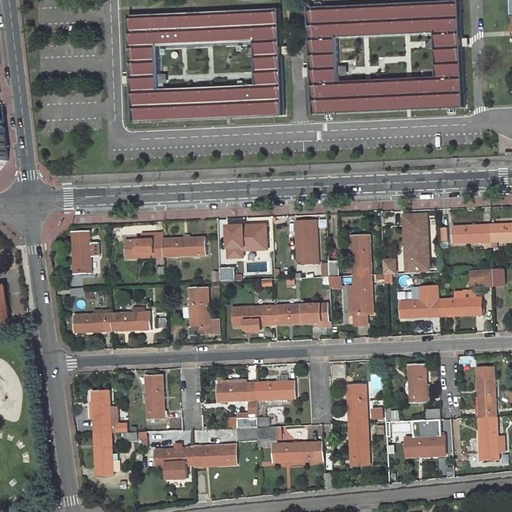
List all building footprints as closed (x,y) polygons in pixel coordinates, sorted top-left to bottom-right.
[(464,108),(462,46),(460,2),(310,8),(314,114),(464,108)] [(134,121),(285,115),(281,10),(130,16),(134,121)] [(0,170),(9,161),(4,121),(0,121),(0,170)] [(406,217),(409,270),(429,269),(427,216),(406,217)] [(319,264),(318,222),(296,222),(298,264),(319,264)] [(511,225),(489,226),(489,243),(511,242),(511,225)] [(489,226),(452,228),(452,245),(465,245),(464,241),(484,240),(484,244),(484,250),(490,250),(489,243),(489,226)] [(446,228),(439,229),(439,242),(440,243),(447,243),(446,228)] [(91,233),(72,234),(73,246),(78,245),(78,261),(74,261),(75,276),(92,275),(91,233)] [(143,240),(127,241),(127,259),(139,258),(139,255),(158,254),(158,257),(165,257),(164,240),(157,240),(157,234),(143,234),(143,240)] [(261,235),(244,236),(244,247),(248,247),(249,267),(245,267),(245,275),(263,274),(261,235)] [(352,237),(354,277),(372,276),(370,237),(352,237)] [(207,256),(206,238),(192,238),(185,239),(164,240),(165,257),(178,257),(178,253),(192,252),(192,256),(207,256)] [(397,273),(396,260),(384,260),(385,274),(397,273)] [(341,287),(340,261),(330,261),(331,287),(341,287)] [(481,286),(495,286),(506,286),(505,269),(472,270),(473,279),(481,279),(481,284),(481,286)] [(354,287),(356,314),(366,314),(374,313),(372,276),(354,277),(354,287)] [(5,285),(0,285),(0,323),(10,322),(5,285)] [(414,314),(434,313),(434,317),(441,317),(440,299),(440,287),(422,288),(422,300),(402,301),(403,319),(414,318),(414,314)] [(193,320),(194,334),(221,333),(220,320),(210,320),(209,288),(192,289),(193,305),(193,320)] [(464,292),(465,298),(477,297),(477,290),(464,291),(464,292)] [(456,298),(440,299),(441,317),(453,316),(452,313),(468,312),(468,316),(484,315),(483,297),(477,297),(465,298),(464,292),(456,292),(456,298)] [(184,306),(185,318),(189,320),(193,320),(193,305),(187,305),(184,306)] [(275,325),(303,324),(317,323),(317,328),(327,327),(326,305),(274,307),(275,325)] [(274,307),(234,310),(234,327),(245,327),(246,336),(261,335),(260,326),(275,325),(274,307)] [(152,331),(151,313),(112,315),(113,333),(126,332),(126,327),(145,327),(145,331),(152,331)] [(367,325),(366,314),(356,314),(356,325),(367,325)] [(77,334),(107,333),(113,333),(112,315),(75,316),(77,334)] [(428,384),(427,364),(409,365),(410,376),(413,376),(414,396),(410,396),(411,403),(429,402),(428,387),(428,384)] [(334,375),(347,375),(347,365),(334,365),(334,375)] [(495,368),(478,368),(479,391),(484,390),(484,410),(480,410),(480,417),(497,416),(495,368)] [(164,375),(146,376),(147,387),(151,387),(151,403),(148,403),(148,419),(166,418),(164,375)] [(296,399),(296,381),(288,381),(280,382),(280,379),(278,379),(278,382),(257,383),(258,400),(269,400),(269,402),(289,401),(289,399),(296,399)] [(220,384),(218,384),(219,402),(230,401),(230,398),(233,397),(234,404),(251,403),(252,418),(259,418),(258,400),(257,383),(248,383),(220,384)] [(369,423),(367,386),(348,387),(350,424),(369,423)] [(110,391),(92,392),(93,406),(98,405),(99,420),(94,420),(94,437),(112,436),(112,433),(111,409),(110,391)] [(428,420),(442,419),(441,409),(428,410),(428,420)] [(481,443),(482,459),(499,459),(498,442),(498,437),(497,416),(480,417),(481,429),(485,429),(485,443),(481,443)] [(271,425),(271,417),(259,417),(260,426),(271,425)] [(241,419),(238,419),(239,428),(239,442),(260,441),(259,428),(259,418),(252,418),(248,418),(241,419)] [(415,437),(407,438),(408,456),(419,456),(418,451),(438,450),(439,455),(446,454),(445,436),(442,436),(442,433),(442,419),(428,420),(414,420),(415,437)] [(116,427),(116,433),(129,432),(129,423),(118,424),(118,425),(116,427)] [(371,466),(369,423),(350,424),(350,436),(352,467),(371,466)] [(307,425),(308,438),(324,437),(323,424),(307,425)] [(260,441),(278,440),(278,427),(259,428),(260,441)] [(125,433),(126,441),(138,440),(138,432),(125,433)] [(96,476),(114,475),(114,460),(119,460),(118,453),(113,454),(112,436),(94,437),(95,447),(100,446),(101,462),(96,462),(96,476)] [(274,445),(275,463),(285,462),(286,464),(291,463),(291,462),(325,460),(324,442),(298,443),(298,442),(295,442),(295,444),(279,444),(274,445)] [(236,464),(236,447),(193,449),(194,466),(207,466),(207,462),(221,461),(221,465),(236,464)] [(176,450),(156,451),(157,468),(167,468),(187,467),(194,466),(193,449),(182,450),(176,450)] [(187,467),(167,468),(168,480),(187,479),(187,467)] [(335,489),(334,473),(325,473),(326,489),(335,489)]
